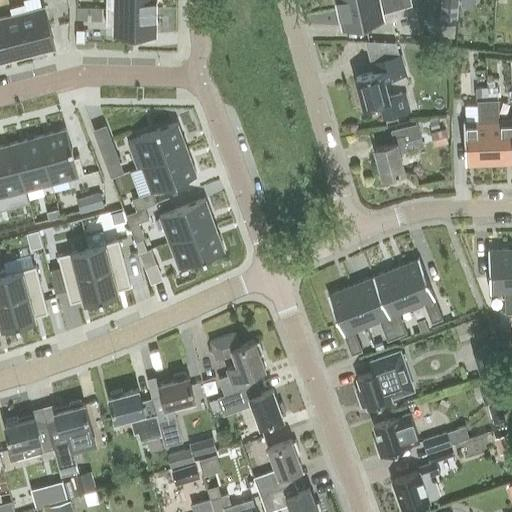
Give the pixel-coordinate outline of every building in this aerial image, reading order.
[(105,0),(106,8),(156,9),(155,0),(105,0)] [(335,0),(338,8),(375,0),(335,0)] [(412,4),(410,0),(375,0),(338,8),(342,29),(383,20),(382,14),(412,4)] [(458,24),(460,2),(441,1),(439,23),(444,23),(458,24)] [(24,3),(17,5),(29,52),(53,46),(53,48),(54,47),(44,7),(26,11),(24,3)] [(12,15),(0,17),(0,39),(5,58),(29,52),(17,5),(10,7),(12,15)] [(106,8),(105,25),(115,25),(115,33),(113,33),(113,34),(155,35),(156,9),(106,8)] [(76,30),(76,42),(84,42),(84,30),(76,30)] [(370,60),(373,72),(356,76),(364,106),(377,102),(382,119),(410,110),(406,93),(403,94),(403,92),(388,96),(383,78),(404,73),(399,54),(398,55),(397,53),(370,60)] [(246,114),(268,106),(258,81),(236,90),(246,114)] [(487,99),(488,120),(490,163),(511,161),(511,118),(499,119),(498,98),(487,99)] [(463,121),(465,164),(490,163),(488,120),(487,99),(477,99),(478,120),(463,121)] [(394,142),(374,148),(382,177),(404,171),(398,152),(423,145),(417,122),(390,129),(394,142)] [(137,168),(141,166),(187,149),(177,123),(159,129),(159,128),(156,129),(157,130),(127,141),(137,168)] [(447,142),(444,127),(430,130),(434,145),(447,142)] [(65,129),(39,136),(51,183),(84,174),(79,156),(73,158),(71,150),(72,150),(71,147),(70,147),(65,129)] [(12,143),(25,190),(51,183),(39,136),(12,143)] [(12,143),(0,146),(0,196),(25,190),(12,143)] [(114,147),(101,151),(106,165),(119,160),(114,147)] [(187,149),(141,166),(150,192),(196,175),(187,149)] [(139,196),(132,198),(136,210),(155,203),(150,192),(139,196)] [(100,193),(77,199),(80,211),(103,205),(100,193)] [(205,199),(159,215),(169,241),(214,225),(205,199)] [(47,211),(49,219),(60,216),(58,208),(47,211)] [(123,210),(110,213),(113,224),(125,221),(123,210)] [(224,251),(214,225),(169,241),(178,267),(203,258),(204,259),(206,258),(206,257),(224,251)] [(38,230),(26,233),(30,249),(42,246),(38,230)] [(139,252),(147,249),(142,238),(135,241),(139,252)] [(118,239),(88,247),(101,298),(103,298),(102,297),(118,293),(117,289),(130,286),(118,239)] [(100,299),(101,298),(88,247),(57,255),(70,302),(83,298),(84,302),(100,298),(100,299)] [(139,252),(144,267),(156,263),(150,248),(147,249),(139,252)] [(508,312),(507,291),(505,248),(480,249),(482,292),(496,292),(497,313),(508,312)] [(419,257),(396,266),(411,306),(425,301),(433,321),(442,317),(435,297),(419,257)] [(5,273),(19,324),(20,324),(20,323),(36,319),(35,315),(48,312),(35,265),(6,272),(5,273)] [(373,275),(389,315),(397,335),(407,331),(399,311),(411,306),(396,266),(373,275)] [(5,273),(6,272),(5,268),(0,269),(0,324),(1,328),(17,324),(19,324),(5,273)] [(397,335),(389,315),(373,275),(351,284),(367,324),(379,319),(387,339),(397,335)] [(328,293),(344,333),(351,353),(361,349),(353,329),(367,324),(351,284),(328,293)] [(224,395),(257,383),(253,374),(265,369),(259,354),(262,352),(258,342),(255,343),(254,340),(239,346),(236,336),(231,333),(209,342),(216,359),(232,353),(237,365),(226,369),(229,375),(218,379),(224,395)] [(400,349),(375,358),(368,360),(372,372),(357,377),(360,387),(355,389),(361,405),(366,404),(367,406),(414,389),(400,349)] [(152,399),(161,434),(164,445),(182,441),(175,415),(172,406),(195,399),(189,376),(186,377),(185,373),(175,376),(175,379),(160,384),(163,395),(152,399)] [(257,383),(224,395),(209,401),(213,411),(218,409),(221,416),(242,408),(252,404),(260,426),(283,417),(283,415),(285,414),(281,403),(278,404),(272,390),(261,394),(257,383)] [(161,434),(152,399),(142,401),(139,389),(123,394),(122,390),(111,393),(112,396),(108,397),(115,421),(130,417),(134,432),(137,431),(139,440),(161,434)] [(74,453),(96,447),(85,403),(81,404),(80,400),(68,403),(69,407),(54,411),(57,424),(48,426),(54,449),(61,476),(79,471),(74,453)] [(420,442),(410,413),(374,425),(379,440),(375,441),(380,455),(420,442)] [(10,460),(54,449),(48,426),(37,429),(33,417),(18,421),(17,418),(6,421),(7,424),(5,424),(11,447),(7,448),(10,460)] [(421,439),(425,451),(450,443),(451,444),(469,438),(464,426),(447,432),(446,430),(421,439)] [(511,449),(511,447),(507,434),(494,438),(499,454),(511,449)] [(272,490),(293,482),(290,473),(302,469),(296,453),(299,452),(295,441),(293,442),(292,440),(268,449),(276,470),(254,478),(259,494),(267,491),(272,490)] [(454,454),(451,444),(450,443),(425,451),(429,463),(417,467),(419,470),(392,480),(403,510),(429,501),(428,499),(436,497),(439,493),(433,473),(439,471),(436,460),(454,454)] [(198,478),(194,462),(171,469),(176,484),(198,478)] [(61,481),(46,485),(50,501),(66,497),(61,481)] [(293,482),(272,490),(267,491),(274,509),(288,504),(291,511),(321,511),(318,502),(315,504),(309,489),(297,494),(293,482)] [(211,506),(212,511),(255,511),(251,497),(230,504),(226,494),(209,500),(211,506)] [(212,511),(211,506),(209,500),(192,505),(193,511),(212,511)] [(73,511),(70,502),(49,507),(50,511),(73,511)]
